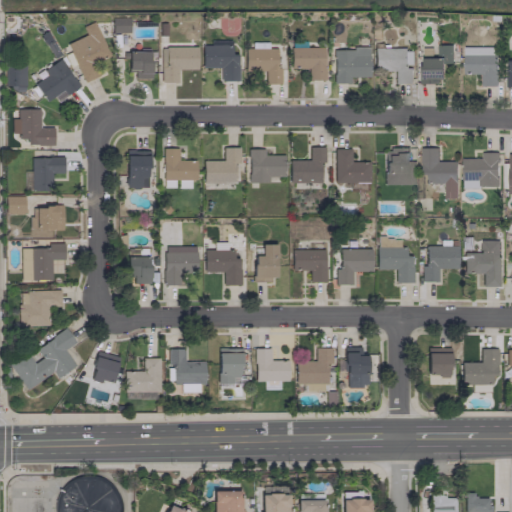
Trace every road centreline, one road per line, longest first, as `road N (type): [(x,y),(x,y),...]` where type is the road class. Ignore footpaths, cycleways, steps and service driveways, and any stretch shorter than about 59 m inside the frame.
road 1 (residential): [(100,316),(511,317)]
road 2 (residential): [(511,115),(101,114)]
road 3 (secondary): [(102,441),(317,436)]
road 4 (residential): [(101,114),(100,316)]
road 5 (residential): [(401,316),(398,511)]
